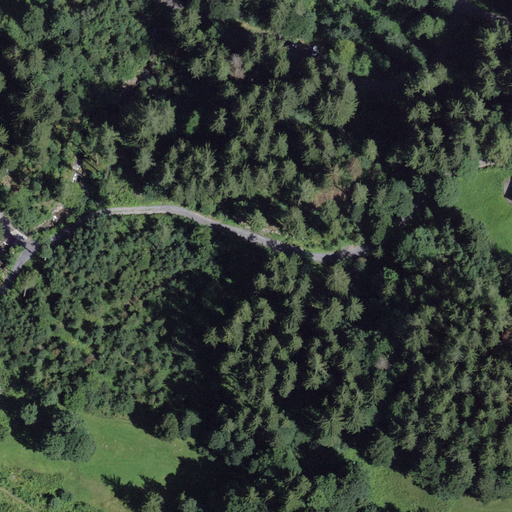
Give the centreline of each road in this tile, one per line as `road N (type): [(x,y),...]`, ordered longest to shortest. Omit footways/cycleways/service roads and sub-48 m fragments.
road 1 (track): [(511,152),(448,171),(385,237),(354,254),(289,248),(153,207),(106,211),(33,248)]
road 2 (unclassified): [(462,16),(438,74),(363,91),(167,0)]
